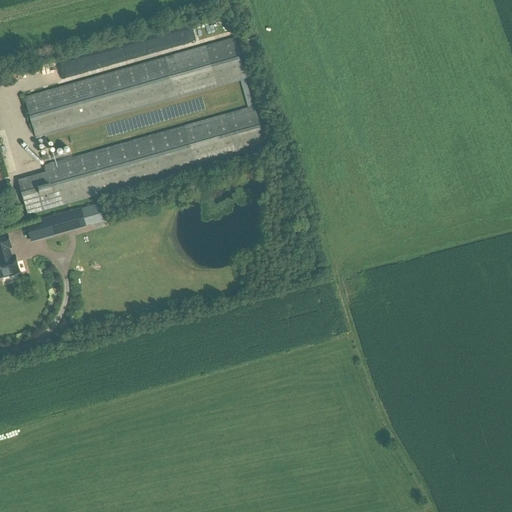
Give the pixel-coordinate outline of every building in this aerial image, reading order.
[(233,39),(23,99),(34,138),(244,79),(233,39)] [(44,173),(16,181),(25,215),(264,148),(252,108),(42,167),(44,173)] [(9,154),(3,155),(4,165),(11,164),(9,154)] [(78,210),(37,222),(41,238),(83,226),(78,210)] [(105,212),(90,216),(91,221),(107,217),(105,212)] [(5,235),(0,236),(0,278),(17,273),(12,256),(9,257),(6,249),(8,249),(5,235)]
